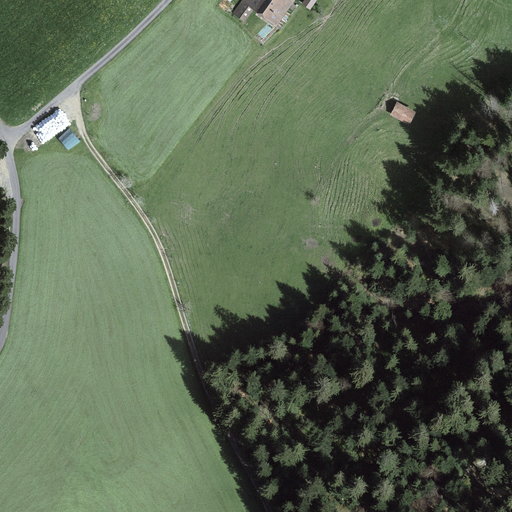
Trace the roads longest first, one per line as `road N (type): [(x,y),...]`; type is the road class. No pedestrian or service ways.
road 1 (track): [(262,511),(158,240),(86,138),(76,84)]
road 2 (track): [(6,143),(166,0)]
road 3 (track): [(0,128),(16,192),(0,337)]
